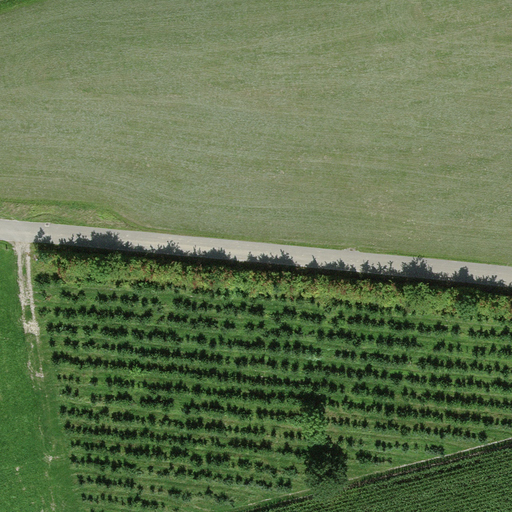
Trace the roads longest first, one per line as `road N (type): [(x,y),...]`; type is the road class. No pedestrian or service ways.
road 1 (unclassified): [(511,278),(0,230)]
road 2 (track): [(24,232),(33,323),(74,511)]
